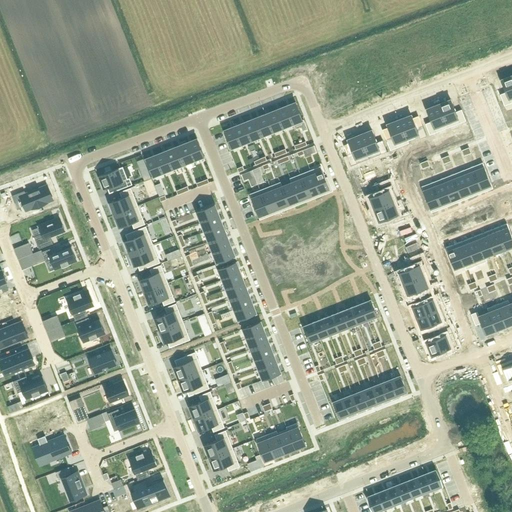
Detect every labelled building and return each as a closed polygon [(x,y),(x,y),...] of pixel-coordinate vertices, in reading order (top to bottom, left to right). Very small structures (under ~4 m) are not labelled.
[(505,18),(493,22),(502,43),(511,38),(511,36),(509,29),(511,27),(511,14),(511,11),(503,14),(505,18)] [(468,28),(461,30),(467,45),(472,43),(476,53),(492,46),(486,31),(472,37),(468,28)] [(449,39),(438,44),(446,64),(457,60),(454,50),(461,48),(455,33),(448,36),(449,39)] [(413,49),(405,52),(411,67),(419,64),(422,74),(434,69),(426,48),(414,53),(413,49)] [(397,55),(383,61),(391,83),(406,77),(397,55)] [(358,77),(349,81),(353,92),(362,88),(365,96),(376,92),(368,71),(357,75),(358,77)] [(505,92),(500,94),(504,105),(511,101),(511,74),(501,79),(505,92)] [(335,84),(324,88),(332,109),(343,104),(340,95),(347,92),(341,77),(334,80),(335,84)] [(450,99),(438,104),(447,127),(465,120),(461,109),(455,111),(450,99)] [(295,102),(285,106),(292,123),(302,119),(295,102)] [(431,121),(425,123),(429,134),(447,127),(438,104),(426,108),(431,121)] [(285,106),(275,110),(282,127),(292,123),(285,106)] [(275,110),(265,114),(272,131),(282,127),(275,110)] [(265,114),(255,118),(262,135),(272,131),(265,114)] [(411,114),(399,119),(407,140),(408,140),(419,136),(420,138),(426,135),(422,124),(416,127),(411,114)] [(255,118),(244,122),(245,122),(252,139),(262,135),(255,118)] [(391,136),(385,138),(390,150),(408,142),(408,140),(407,140),(399,119),(387,124),(391,136)] [(244,122),(235,126),(241,143),(252,139),(245,122),(244,122)] [(235,126),(224,130),(231,147),(241,143),(235,126)] [(372,130),(359,135),(369,158),(387,151),(382,140),(376,142),(372,130)] [(352,151),(346,154),(350,165),(369,158),(359,135),(355,136),(355,134),(347,137),(348,139),(347,139),(352,151)] [(197,138),(186,142),(193,160),(204,156),(197,138)] [(186,142),(176,146),(183,164),(193,160),(186,142)] [(176,146),(166,150),(173,168),(183,164),(176,146)] [(166,150),(156,154),(163,172),(173,168),(166,150)] [(156,154),(146,158),(153,176),(163,172),(156,154)] [(482,162),(472,166),(480,188),(491,184),(482,162)] [(320,165),(310,170),(319,192),(329,188),(320,165)] [(105,173),(99,175),(101,180),(99,181),(102,188),(104,187),(104,188),(116,183),(118,189),(132,184),(129,177),(127,178),(122,166),(112,170),(111,169),(104,172),(105,173)] [(472,166),(462,170),(470,192),(480,188),(472,166)] [(310,170),(300,174),(309,196),(319,192),(310,170)] [(462,170),(452,174),(460,196),(470,192),(462,170)] [(300,174),(289,178),(291,182),(299,200),(309,196),(300,174)] [(452,174),(442,178),(450,200),(460,196),(452,174)] [(442,178),(432,182),(440,204),(450,200),(442,178)] [(280,181),(270,185),(278,208),(288,204),(281,186),(282,186),(280,181)] [(282,186),(281,186),(288,204),(299,200),(291,182),(282,186)] [(382,192),(369,197),(374,209),(397,200),(390,182),(379,186),(382,192)] [(432,182),(421,186),(430,208),(440,204),(432,182)] [(46,185),(20,195),(26,210),(53,200),(46,185)] [(270,185),(259,189),(268,212),(278,208),(270,185)] [(110,203),(108,204),(111,211),(113,210),(114,214),(138,205),(131,187),(119,192),(122,198),(109,202),(110,203)] [(259,189),(249,194),(258,216),(268,212),(259,189)] [(397,200),(374,209),(379,221),(391,216),(393,222),(404,218),(397,200)] [(214,204),(197,211),(201,221),(218,214),(214,204)] [(116,219),(114,219),(117,226),(119,226),(119,227),(131,222),(134,228),(145,224),(138,205),(114,214),(116,219)] [(218,214),(201,221),(205,231),(222,224),(218,214)] [(42,233),(34,236),(39,248),(53,243),(50,236),(65,231),(60,218),(39,227),(42,233)] [(222,224),(205,231),(209,241),(226,234),(222,224)] [(125,242),(123,242),(126,249),(128,249),(129,253),(153,244),(146,226),(134,230),(137,236),(125,241),(125,242)] [(511,237),(508,227),(497,231),(504,249),(511,245),(511,237)] [(497,231),(487,235),(494,253),(504,249),(497,231)] [(226,234),(209,241),(213,251),(230,245),(226,234)] [(487,235),(477,239),(484,256),(485,256),(494,253),(487,235)] [(477,239),(467,243),(476,265),(486,261),(485,256),(484,256),(477,239)] [(28,242),(23,245),(27,255),(32,253),(28,242)] [(467,243),(457,247),(464,264),(464,265),(466,269),(476,265),(467,243)] [(131,257),(129,258),(132,265),(134,264),(134,265),(137,264),(146,261),(149,266),(160,262),(153,244),(129,253),(131,257)] [(230,245),(213,251),(217,262),(234,255),(230,245)] [(42,251),(46,262),(51,260),(55,269),(62,266),(62,267),(69,264),(69,263),(76,260),(71,246),(57,252),(55,246),(42,251)] [(457,247),(447,251),(454,268),(464,265),(464,264),(457,247)] [(39,250),(27,255),(31,266),(43,261),(39,250)] [(412,267),(399,272),(403,283),(425,274),(421,264),(423,263),(421,256),(410,261),(412,267)] [(236,261),(218,268),(222,279),(240,272),(236,261)] [(152,275),(140,279),(144,291),(168,282),(161,264),(149,269),(152,275)] [(240,272),(222,279),(226,289),(244,282),(240,272)] [(425,274),(403,283),(407,294),(421,289),(423,295),(434,290),(432,284),(429,285),(425,274)] [(168,282),(144,291),(149,304),(161,299),(164,305),(175,300),(168,282)] [(244,282),(226,289),(230,299),(248,292),(244,282)] [(73,296),(67,299),(75,320),(86,316),(83,308),(93,304),(88,290),(80,293),(80,292),(73,295),(73,296)] [(425,301),(412,306),(416,317),(441,308),(434,290),(423,295),(425,301)] [(248,292),(230,299),(234,309),(252,302),(248,292)] [(10,296),(0,299),(0,317),(3,316),(2,312),(15,307),(10,296)] [(508,299),(497,303),(506,325),(511,322),(511,311),(509,304),(508,299)] [(371,300),(361,303),(367,319),(377,315),(371,300)] [(252,302),(234,309),(238,319),(256,312),(252,302)] [(167,313),(155,318),(159,330),(183,321),(176,303),(165,307),(167,313)] [(361,303),(351,307),(357,323),(367,319),(361,303)] [(497,303),(487,307),(489,312),(496,329),(495,329),(496,331),(502,329),(501,327),(506,325),(497,303)] [(351,307),(342,311),(348,326),(357,323),(351,307)] [(441,308),(416,317),(421,328),(434,323),(436,329),(447,325),(441,308)] [(342,311),(332,315),(338,330),(348,326),(342,311)] [(477,311),(471,313),(475,324),(481,322),(485,333),(495,329),(496,329),(489,312),(479,316),(477,311)] [(57,315),(51,317),(55,328),(61,325),(57,315)] [(332,315),(323,318),(329,334),(338,330),(332,315)] [(87,318),(76,322),(83,341),(90,339),(97,337),(97,336),(105,333),(99,319),(90,322),(89,323),(87,318)] [(323,318),(313,322),(319,337),(329,334),(323,318)] [(22,321),(0,330),(0,331),(5,345),(28,336),(22,321)] [(161,334),(159,335),(162,342),(164,341),(164,342),(176,338),(178,343),(190,339),(183,321),(159,330),(161,334)] [(260,321),(243,328),(247,338),(264,331),(260,321)] [(313,322),(303,326),(309,341),(319,337),(313,322)] [(61,325),(55,328),(60,338),(65,336),(61,325)] [(426,343),(425,343),(428,351),(429,350),(431,354),(437,352),(438,354),(445,351),(444,349),(457,344),(449,326),(436,331),(438,337),(426,342),(426,343)] [(264,331),(247,338),(251,348),(268,341),(264,331)] [(268,341),(251,348),(255,358),(272,351),(272,352),(268,341)] [(29,349),(0,360),(0,361),(4,372),(15,368),(16,370),(16,371),(34,363),(29,349)] [(111,349),(89,358),(94,372),(117,364),(111,349)] [(186,362),(174,367),(178,379),(202,370),(195,351),(184,356),(186,362)] [(272,351),(255,358),(258,368),(276,362),(272,352),(272,351)] [(276,362),(258,368),(262,379),(280,372),(276,362)] [(511,363),(502,368),(507,380),(508,380),(511,378),(511,363)] [(202,370),(178,379),(183,391),(195,386),(198,392),(209,388),(202,370)] [(66,371),(60,373),(63,381),(69,379),(66,371)] [(400,375),(390,379),(396,395),(406,391),(400,375)] [(26,376),(13,381),(17,392),(23,390),(26,398),(33,395),(33,396),(40,394),(40,393),(48,390),(42,376),(28,381),(26,376)] [(390,379),(381,383),(387,398),(396,395),(390,379)] [(123,381),(105,388),(110,401),(129,394),(123,381)] [(381,383),(371,387),(377,402),(387,398),(381,383)] [(371,387),(362,390),(368,406),(377,402),(371,387)] [(201,401),(189,406),(194,418),(217,409),(210,390),(199,395),(201,401)] [(362,390),(352,394),(358,409),(368,406),(362,390)] [(352,394),(343,398),(349,413),(358,409),(352,394)] [(343,398),(333,402),(339,417),(349,413),(343,398)] [(83,403),(72,407),(74,412),(85,408),(83,403)] [(50,409),(40,413),(44,425),(65,416),(61,405),(58,406),(57,405),(50,407),(50,409)] [(195,422),(194,423),(197,430),(198,429),(199,430),(211,425),(213,431),(224,427),(222,421),(229,418),(224,406),(217,409),(194,418),(195,422)] [(118,409),(107,413),(114,431),(139,421),(134,409),(120,414),(118,409)] [(101,413),(96,415),(100,426),(105,424),(101,413)] [(297,422),(286,426),(286,428),(287,428),(295,448),(305,444),(297,422)] [(277,432),(285,452),(295,448),(287,428),(286,428),(277,432)] [(217,440),(204,445),(209,457),(232,448),(225,430),(214,434),(217,440)] [(276,430),(266,434),(275,456),(285,452),(277,432),(276,430)] [(266,434),(255,438),(264,460),(274,456),(274,457),(275,456),(266,434)] [(45,435),(37,438),(46,461),(69,453),(62,436),(47,442),(45,435)] [(211,461),(209,462),(212,469),(214,468),(214,469),(226,464),(228,470),(240,466),(232,448),(209,457),(211,461)] [(136,456),(129,458),(138,480),(149,475),(146,468),(156,464),(150,450),(143,453),(143,452),(136,455),(136,456)] [(69,466),(55,471),(58,479),(62,477),(71,499),(86,493),(77,471),(71,473),(69,466)] [(435,470),(425,473),(431,489),(441,485),(435,470)] [(425,473),(416,477),(422,493),(431,489),(425,473)] [(416,477),(406,481),(412,496),(422,493),(416,477)] [(135,490),(130,491),(137,509),(158,501),(170,497),(170,496),(169,496),(162,480),(163,479),(146,485),(144,481),(145,480),(132,485),(133,485),(135,490)] [(406,481),(397,485),(403,500),(412,496),(406,481)] [(397,485),(387,488),(393,504),(403,500),(397,485)] [(387,488),(378,492),(384,508),(393,504),(387,488)] [(378,492),(368,496),(374,511),(384,508),(378,492)] [(100,501),(77,510),(77,511),(110,511),(107,505),(102,507),(100,501)]
